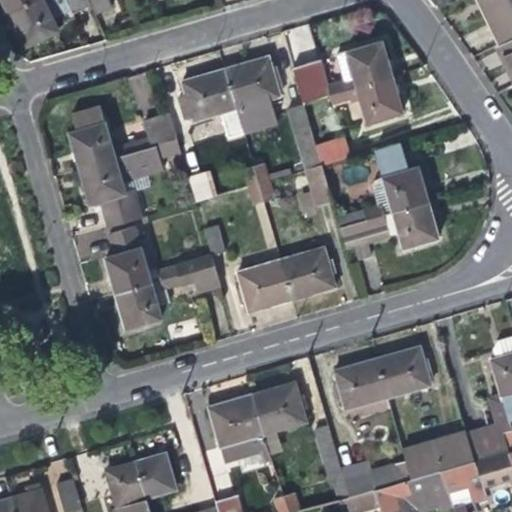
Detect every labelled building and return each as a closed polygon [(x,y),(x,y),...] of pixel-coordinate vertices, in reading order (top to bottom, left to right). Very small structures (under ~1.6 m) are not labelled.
[(31,0),(2,0),(8,12),(31,0)] [(51,16),(42,0),(31,0),(8,12),(18,31),(24,44),(57,28),(51,16)] [(88,0),(42,0),(51,16),(69,6),(71,11),(90,3),(88,0)] [(108,0),(88,0),(90,3),(97,19),(114,13),(108,0)] [(511,0),(481,0),(489,16),(502,42),(511,36),(511,0)] [(289,31),(294,48),(311,43),(306,26),(289,31)] [(511,71),(511,36),(502,42),(498,44),(511,69),(511,71)] [(385,61),(380,42),(335,56),(342,81),(325,86),(317,60),(291,68),(301,103),(327,95),(390,77),(385,61)] [(280,103),(274,81),(271,70),(267,57),(250,62),(224,70),(235,109),(260,102),(262,108),(280,103)] [(277,68),(271,70),(274,81),(281,79),(277,68)] [(242,133),(235,109),(224,70),(205,75),(180,82),(194,128),(212,123),(210,116),(219,114),(226,138),(242,133)] [(395,94),(390,77),(327,95),(330,106),(357,98),(364,123),(401,114),(395,94)] [(72,151),(78,169),(155,146),(176,139),(169,114),(142,122),(147,138),(121,145),(122,149),(111,151),(103,122),(98,106),(71,113),(76,130),(67,132),(72,151)] [(286,111),(303,170),(319,166),(314,148),(313,145),(302,106),(286,111)] [(338,137),(313,145),(314,148),(319,166),(344,158),(338,137)] [(337,228),(338,227),(427,202),(422,182),(417,167),(407,170),(399,142),(372,150),(381,178),(372,180),(370,184),(376,206),(334,218),(337,228)] [(162,169),(155,146),(78,169),(83,188),(88,203),(98,200),(106,227),(141,217),(133,191),(124,193),(121,182),(162,169)] [(262,164),(252,167),(257,184),(267,180),(262,164)] [(194,201),(232,190),(235,190),(228,165),(187,178),(194,201)] [(329,201),(319,166),(303,170),(310,195),(314,205),(329,201)] [(243,169),(248,186),(257,184),(252,167),(243,169)] [(272,197),(267,180),(257,184),(262,201),(272,197)] [(253,204),(262,201),(257,184),(248,186),(253,204)] [(317,215),(314,205),(310,195),(297,199),(303,219),(317,215)] [(432,219),(427,202),(338,227),(345,249),(353,246),(356,257),(367,254),(364,243),(387,236),(384,226),(393,223),(400,246),(437,236),(432,219)] [(202,230),(210,254),(210,256),(223,252),(216,226),(202,230)] [(109,274),(114,292),(176,274),(174,264),(157,269),(157,271),(147,274),(133,227),(108,234),(114,253),(104,257),(109,274)] [(302,252),(278,258),(289,297),(315,290),(333,285),(319,240),(300,245),(302,252)] [(210,254),(174,264),(176,274),(212,264),(210,256),(210,254)] [(271,303),(289,297),(278,258),(254,264),(254,259),(233,265),(239,285),(233,286),(238,303),(243,301),(246,310),(271,303)] [(219,286),(212,264),(176,274),(114,292),(120,313),(124,326),(160,317),(156,303),(166,301),(163,288),(194,279),(197,292),(219,286)] [(400,350),(375,357),(387,396),(429,384),(418,345),(400,350)] [(511,418),(511,351),(505,354),(488,359),(498,393),(487,397),(494,423),(464,432),(472,459),(507,449),(511,447),(511,426),(508,428),(506,421),(511,418)] [(344,408),(387,396),(375,357),(355,363),(332,369),(344,408)] [(273,386),(249,393),(260,432),(305,420),(301,407),(306,406),(302,389),(296,390),(293,380),(273,386)] [(268,457),(260,432),(249,393),(230,399),(207,405),(209,413),(203,415),(208,433),(214,431),(220,453),(233,456),(258,449),(260,459),(268,457)] [(330,480),(331,479),(342,476),(338,466),(325,421),(313,425),(330,480)] [(402,449),(405,458),(410,476),(439,468),(472,459),(464,432),(463,430),(402,449)] [(507,475),(511,473),(511,463),(507,449),(472,459),(480,483),(491,480),(488,471),(504,466),(507,475)] [(150,456),(133,461),(143,496),(174,487),(164,452),(150,456)] [(347,494),(403,478),(410,476),(405,458),(371,468),(367,457),(338,466),(342,476),(347,494)] [(488,505),(480,483),(472,459),(439,468),(446,488),(450,499),(454,511),(464,511),(461,502),(457,503),(452,489),(460,486),(467,484),(476,509),(488,505)] [(116,504),(143,496),(133,461),(120,465),(105,469),(116,504)] [(411,498),(446,488),(439,468),(410,476),(403,478),(411,498)] [(336,497),(338,497),(347,494),(342,476),(331,479),(336,497)] [(79,506),(71,478),(55,483),(62,511),(79,506)] [(414,508),(411,498),(403,478),(347,494),(338,497),(343,511),(359,511),(359,510),(377,504),(380,511),(406,511),(414,508)] [(22,493),(9,497),(13,511),(46,511),(38,483),(29,486),(31,491),(22,493)] [(415,510),(450,499),(446,488),(411,498),(414,508),(415,510)] [(212,497),(214,505),(216,511),(235,511),(230,492),(212,497)] [(289,492),(278,495),(283,511),(286,511),(294,510),(289,492)] [(274,511),(283,511),(278,495),(271,497),(274,511)] [(148,511),(143,496),(116,504),(117,511),(148,511)] [(13,511),(9,497),(0,499),(0,511),(13,511)]
